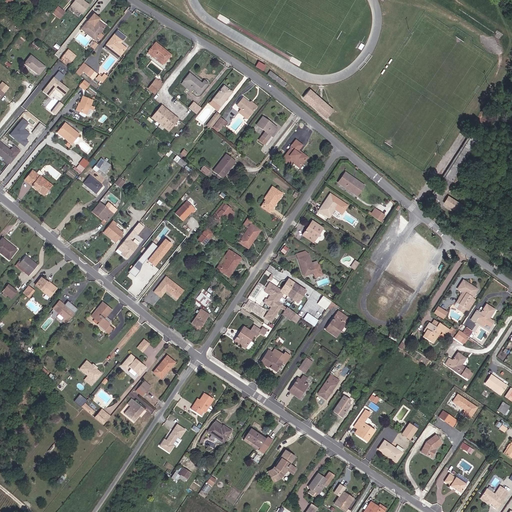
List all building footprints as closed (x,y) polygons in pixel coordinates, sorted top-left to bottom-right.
[(74,0),(70,6),(84,15),(91,4),(85,0),(74,0)] [(53,18),(57,21),(63,14),(58,10),(53,18)] [(90,14),(89,16),(78,30),(91,40),(93,37),(96,40),(100,35),(96,32),(101,26),(96,21),(97,20),(90,14)] [(112,34),(101,48),(114,57),(123,45),(117,41),(118,39),(112,34)] [(141,54),(158,66),(166,56),(148,44),(141,54)] [(75,57),(76,55),(68,48),(66,50),(75,57)] [(59,59),(68,66),(75,57),(66,50),(59,59)] [(38,75),(44,67),(31,57),(24,64),(38,75)] [(256,67),(264,70),(267,64),(258,61),(256,67)] [(80,68),(91,78),(95,73),(84,64),(80,68)] [(58,70),(43,92),(50,96),(55,89),(65,96),(70,88),(60,81),(65,75),(58,70)] [(103,80),(108,74),(104,71),(101,74),(100,73),(98,76),(103,80)] [(198,83),(185,74),(177,85),(188,93),(191,90),(196,94),(205,84),(200,81),(198,83)] [(85,91),(91,84),(85,79),(79,85),(85,91)] [(154,93),(157,89),(150,84),(148,87),(154,93)] [(208,103),(215,108),(230,89),(222,84),(208,103)] [(332,110),(310,90),(303,98),(326,118),(332,110)] [(242,113),(246,117),(254,106),(240,96),(235,105),(244,111),(242,113)] [(77,113),(88,117),(90,111),(91,108),(93,103),(82,99),(77,113)] [(59,101),(51,111),(56,115),(64,105),(59,101)] [(198,113),(202,107),(193,101),(189,108),(198,113)] [(179,118),(161,105),(152,118),(170,131),(179,118)] [(207,123),(211,125),(218,115),(215,113),(207,123)] [(213,125),(218,128),(225,119),(220,115),(213,125)] [(263,141),(264,139),(275,125),(260,115),(254,122),(258,125),(255,130),(260,133),(257,138),(263,141)] [(26,135),(32,140),(41,129),(35,124),(26,135)] [(57,131),(54,135),(61,140),(60,141),(67,146),(68,145),(69,146),(78,135),(62,124),(57,131)] [(305,156),(299,151),(298,152),(295,150),(296,149),(300,143),(293,138),(286,147),(288,148),(280,159),(289,166),(292,162),(294,159),(301,163),(305,156)] [(0,162),(5,166),(12,157),(0,147),(0,162)] [(440,176),(447,181),(463,158),(455,152),(440,176)] [(233,163),(236,160),(225,153),(213,171),(223,178),(229,169),(226,168),(231,162),(233,163)] [(176,155),(173,160),(184,167),(187,162),(176,155)] [(78,162),(83,167),(87,161),(82,157),(78,162)] [(93,168),(99,173),(105,165),(99,160),(93,168)] [(79,171),(83,167),(78,162),(74,167),(79,171)] [(205,165),(200,170),(205,175),(210,170),(205,165)] [(49,185),(29,168),(19,179),(28,186),(29,184),(34,188),(33,190),(39,194),(44,187),(46,188),(49,185)] [(91,192),(97,185),(84,175),(79,182),(91,192)] [(112,181),(117,185),(122,178),(117,175),(112,181)] [(353,196),(360,186),(344,175),(338,185),(353,196)] [(437,180),(444,185),(447,181),(440,176),(437,180)] [(429,195),(435,199),(444,185),(437,180),(429,192),(431,193),(429,195)] [(277,198),(276,197),(280,190),(271,184),(264,195),(265,197),(260,204),(269,210),(277,198)] [(458,205),(445,196),(440,202),(454,211),(458,205)] [(315,210),(326,217),(334,205),(324,198),(315,210)] [(105,219),(111,212),(96,201),(91,208),(105,219)] [(188,211),(190,212),(193,209),(184,201),(173,213),(180,220),(188,211)] [(222,201),(213,216),(225,223),(234,208),(222,201)] [(367,214),(371,216),(375,209),(372,207),(367,214)] [(376,220),(378,217),(381,214),(375,209),(371,216),(376,220)] [(115,239),(121,233),(114,228),(117,224),(111,220),(103,230),(115,239)] [(239,241),(247,246),(259,229),(251,223),(239,241)] [(309,244),(317,229),(307,223),(304,227),(306,228),(303,234),(301,233),(298,237),(309,244)] [(195,238),(200,242),(207,234),(202,230),(195,238)] [(121,257),(132,243),(128,239),(133,233),(130,231),(115,249),(118,251),(117,253),(121,257)] [(9,255),(7,253),(12,247),(0,238),(0,253),(7,259),(9,255)] [(156,267),(172,245),(163,238),(159,244),(161,246),(160,247),(152,242),(139,261),(145,265),(148,261),(156,267)] [(121,257),(124,260),(136,245),(132,243),(121,257)] [(231,250),(228,248),(215,267),(218,269),(231,250)] [(230,268),(231,268),(240,256),(231,250),(218,269),(225,274),(230,268)] [(306,255),(295,258),(300,276),(311,273),(312,275),(317,274),(313,261),(308,263),(306,255)] [(15,265),(27,275),(35,266),(23,257),(18,263),(15,265)] [(25,277),(27,275),(15,265),(18,263),(15,261),(11,266),(25,277)] [(134,266),(129,271),(135,276),(140,270),(134,266)] [(175,299),(182,292),(164,277),(153,290),(159,296),(164,290),(175,299)] [(47,296),(53,289),(39,278),(33,285),(47,296)] [(466,307),(473,297),(469,295),(474,288),(461,279),(455,287),(461,291),(463,293),(458,301),(463,304),(464,305),(466,307)] [(279,294),(287,299),(295,288),(284,281),(276,292),(265,285),(261,291),(266,295),(263,301),(270,307),(264,316),(262,315),(260,319),(266,323),(277,305),(273,302),(279,294)] [(0,287),(0,293),(7,299),(12,292),(2,285),(0,287)] [(20,292),(26,298),(31,292),(25,286),(20,292)] [(287,299),(294,303),(301,293),(295,288),(287,299)] [(200,302),(205,305),(212,297),(209,295),(207,297),(199,290),(194,297),(200,302)] [(263,301),(266,295),(261,291),(260,294),(263,297),(260,302),(267,307),(262,315),(264,316),(270,307),(263,301)] [(455,299),(458,301),(463,293),(461,291),(455,299)] [(66,319),(76,308),(64,298),(60,302),(57,299),(51,307),(58,313),(66,319)] [(101,319),(103,316),(111,308),(103,301),(96,310),(95,310),(92,313),(95,316),(92,320),(102,329),(107,324),(101,319)] [(454,307),(460,311),(464,305),(463,304),(458,301),(454,307)] [(489,320),(484,316),(491,306),(483,301),(477,311),(472,308),(466,317),(470,320),(473,316),(481,321),(486,324),(489,320)] [(288,306),(282,313),(295,323),(300,316),(288,306)] [(445,319),(449,312),(438,306),(434,313),(445,319)] [(190,322),(198,329),(208,315),(200,309),(190,322)] [(55,317),(63,323),(66,319),(58,313),(55,317)] [(324,330),(335,337),(346,319),(334,313),(329,321),(331,322),(328,327),(326,327),(324,330)] [(312,323),(314,318),(307,314),(305,319),(312,323)] [(428,322),(433,325),(437,319),(432,316),(428,322)] [(470,320),(478,325),(481,321),(473,316),(470,320)] [(419,335),(429,342),(438,328),(444,332),(448,326),(437,319),(433,325),(428,322),(421,331),(419,335)] [(418,329),(421,331),(428,322),(424,320),(418,329)] [(462,335),(466,329),(461,326),(457,332),(462,335)] [(230,340),(241,348),(250,335),(239,327),(237,330),(239,332),(235,338),(233,336),(230,340)] [(459,343),(464,336),(462,335),(457,332),(455,330),(451,337),(459,343)] [(143,352),(150,343),(144,338),(137,347),(143,352)] [(264,348),(257,360),(263,364),(264,363),(272,368),(278,360),(280,362),(285,354),(281,351),(280,354),(270,347),(268,351),(264,348)] [(462,375),(466,368),(457,362),(462,355),(454,350),(449,357),(446,355),(442,361),(462,375)] [(137,373),(143,367),(129,354),(120,364),(124,368),(127,364),(137,373)] [(165,371),(174,362),(166,355),(152,370),(160,377),(159,376),(165,370),(165,371)] [(304,367),(303,367),(307,361),(303,358),(296,368),(300,371),(304,367)] [(89,378),(96,370),(93,367),(92,368),(88,365),(89,364),(84,360),(76,368),(89,378)] [(295,370),(302,375),(311,363),(307,361),(303,367),(304,367),(300,371),(296,368),(295,370)] [(32,369),(38,373),(41,369),(36,365),(32,369)] [(89,378),(91,380),(99,372),(96,370),(89,378)] [(481,380),(497,391),(503,381),(488,371),(481,380)] [(335,383),(338,379),(330,374),(328,378),(335,383)] [(318,392),(326,397),(335,383),(328,378),(318,392)] [(287,393),(298,400),(306,387),(301,384),(299,382),(296,380),(287,393)] [(136,387),(142,392),(146,388),(139,383),(136,387)] [(507,395),(511,388),(511,387),(508,384),(502,392),(507,395)] [(206,403),(210,397),(200,391),(195,399),(191,405),(189,403),(186,408),(195,413),(197,409),(201,411),(203,408),(205,409),(207,409),(209,407),(209,405),(206,403)] [(374,395),(370,393),(367,397),(374,401),(377,396),(375,394),(374,395)] [(145,405),(132,394),(127,400),(131,402),(124,410),(135,418),(140,411),(138,410),(140,409),(141,410),(145,405)] [(333,410),(341,415),(349,403),(347,402),(349,399),(343,395),(333,410)] [(86,412),(89,408),(82,403),(79,407),(86,412)] [(505,409),(499,404),(495,409),(502,413),(505,409)] [(368,410),(363,407),(355,420),(359,423),(356,427),(353,431),(364,438),(371,427),(364,422),(369,416),(365,414),(368,410)] [(104,417),(105,415),(98,409),(96,411),(104,417)] [(437,414),(443,419),(447,413),(442,409),(437,414)] [(93,415),(100,421),(104,417),(96,411),(93,415)] [(443,419),(450,424),(454,419),(447,413),(443,419)] [(398,430),(406,435),(413,424),(405,419),(398,430)] [(170,444),(168,443),(174,435),(176,437),(181,428),(173,423),(167,432),(167,433),(166,435),(166,434),(162,439),(160,438),(156,444),(165,451),(170,444)] [(205,430),(221,440),(229,429),(221,423),(217,428),(210,423),(205,430)] [(256,447),(261,451),(269,439),(264,436),(263,437),(248,427),(242,435),(257,445),(256,447)] [(201,436),(200,436),(201,435),(205,430),(203,428),(198,435),(196,441),(199,442),(201,436)] [(418,449),(422,451),(434,433),(432,432),(424,438),(418,449)] [(430,446),(438,440),(434,433),(422,451),(427,455),(431,449),(429,449),(430,446)] [(502,451),(510,457),(511,454),(511,436),(507,443),(502,451)] [(382,451),(394,459),(400,450),(381,437),(377,444),(383,449),(382,451)] [(292,459),(298,450),(287,443),(282,450),(283,450),(277,461),(276,460),(274,462),(267,466),(273,479),(283,474),(281,467),(282,465),(286,468),(288,465),(295,469),(298,464),(292,459)] [(177,471),(187,478),(190,472),(181,466),(177,471)] [(322,485),(324,487),(333,474),(326,469),(321,476),(315,472),(309,481),(312,482),(308,487),(312,490),(317,493),(322,485)] [(457,490),(463,480),(461,478),(454,474),(453,475),(447,471),(442,479),(448,483),(447,484),(453,488),(454,487),(456,488),(455,489),(457,490)] [(57,484),(63,477),(59,473),(53,480),(57,484)] [(211,475),(207,482),(212,486),(217,479),(211,475)] [(487,504),(490,506),(501,490),(494,485),(488,494),(484,500),(485,500),(487,502),(487,504)] [(331,502),(342,509),(349,498),(343,494),(344,493),(339,489),(331,502)] [(482,500),(484,500),(488,494),(481,489),(476,496),(482,500)] [(309,495),(315,498),(318,494),(317,493),(312,490),(309,495)] [(363,511),(377,511),(380,509),(374,506),(376,503),(368,498),(360,510),(363,511)] [(374,506),(380,509),(383,504),(378,500),(376,503),(374,506)] [(302,510),(304,511),(310,511),(315,506),(308,502),(302,510)]
